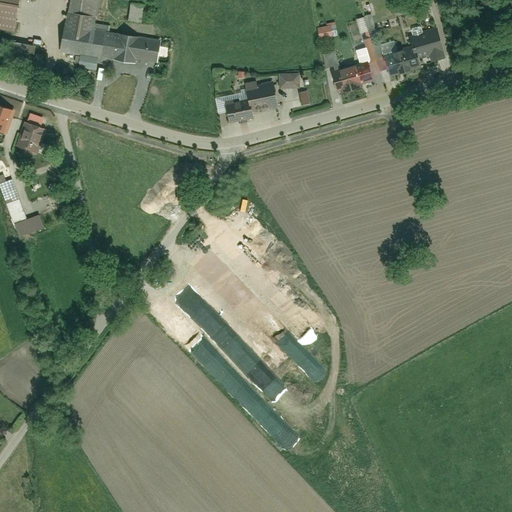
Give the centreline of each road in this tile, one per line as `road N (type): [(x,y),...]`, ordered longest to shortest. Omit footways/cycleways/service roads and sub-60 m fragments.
road 1 (residential): [(231,144),(203,195),(0,466)]
road 2 (unclassified): [(511,64),(231,144)]
road 3 (unclassified): [(231,144),(190,141),(0,81)]
road 4 (unknown): [(64,102),(110,318)]
